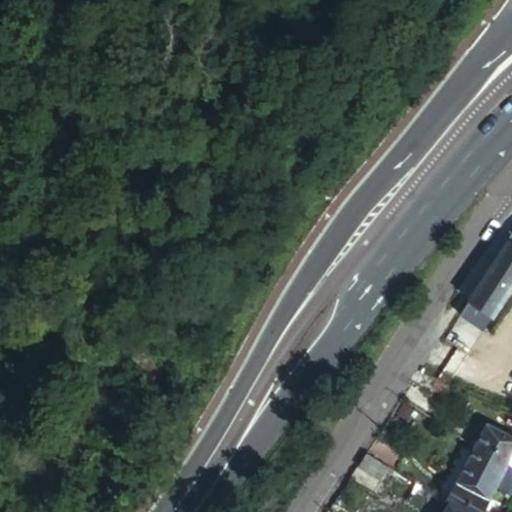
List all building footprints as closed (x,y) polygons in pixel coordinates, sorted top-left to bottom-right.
[(511,287),(511,238),(461,313),(484,329),(511,287)] [(421,371),(412,383),(429,394),(432,389),(449,398),(453,393),(435,383),(438,379),(421,371)] [(456,388),(438,379),(435,383),(453,393),(456,388)] [(408,410),(401,421),(429,439),(436,427),(408,410)] [(511,414),(503,410),(496,424),(511,432),(511,414)] [(511,437),(487,425),(474,451),(506,467),(508,463),(511,465),(511,437)] [(474,451),(446,502),(450,505),(461,511),(488,511),(484,510),(506,467),(474,451)] [(367,455),(360,467),(379,479),(387,467),(367,455)]
